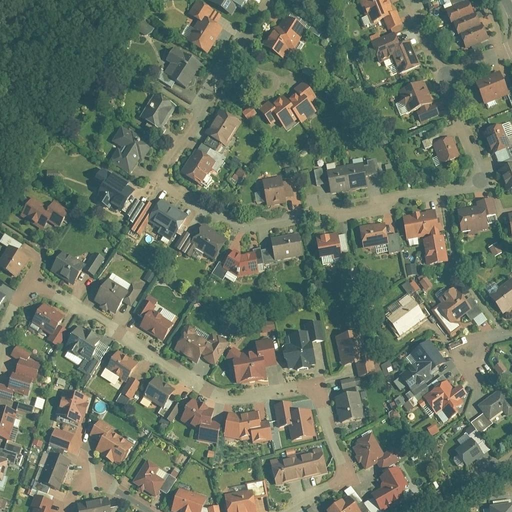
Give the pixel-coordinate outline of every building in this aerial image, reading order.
[(203,18),(214,25),(220,15),(196,0),(188,15),(200,22),(203,18)] [(233,15),(241,0),(209,0),(233,15)] [(360,0),(359,1),(369,24),(383,19),(394,14),(387,0),(360,0)] [(452,25),(473,16),(467,1),(464,2),(452,7),(443,11),(450,26),(452,25)] [(292,12),(288,17),(308,31),(317,37),(321,32),(292,12)] [(394,14),(383,19),(388,30),(402,24),(397,12),(394,14)] [(459,36),(481,27),(475,15),(473,16),(452,25),(458,37),(459,36)] [(261,45),(283,60),(290,50),(295,49),(308,31),(288,17),(287,16),(279,27),(272,30),(261,45)] [(188,42),(207,54),(222,30),(214,25),(203,18),(200,22),(188,42)] [(459,36),(465,50),(488,40),(483,26),(481,27),(459,36)] [(392,58),(399,46),(394,34),(370,44),(379,64),(392,58)] [(399,74),(420,65),(410,41),(399,46),(392,58),(399,74)] [(188,91),(204,66),(175,47),(166,61),(171,64),(163,76),(188,91)] [(474,81),(484,105),(508,95),(507,91),(498,71),(474,81)] [(408,113),(433,103),(424,81),(399,91),(408,113)] [(298,120),(302,125),(318,112),(310,103),(317,98),(303,82),(293,90),(296,94),(287,101),(283,96),(271,105),(268,102),(258,110),(271,126),(277,120),(285,130),(298,120)] [(160,131),(176,108),(155,95),(140,118),(160,131)] [(248,121),(257,114),(248,103),(239,110),(248,121)] [(435,105),(417,112),(422,123),(439,116),(435,105)] [(209,138),(222,147),(226,149),(241,123),(219,110),(204,136),(209,138)] [(482,134),(491,155),(511,147),(502,125),(482,134)] [(142,161),(151,146),(121,128),(113,142),(125,150),(123,153),(118,149),(109,163),(129,175),(139,160),(142,161)] [(433,146),(442,142),(439,135),(422,142),(425,150),(433,146)] [(209,138),(204,146),(217,154),(222,147),(209,138)] [(441,166),(461,158),(453,138),(442,142),(433,146),(441,166)] [(202,145),(198,153),(217,164),(219,165),(224,158),(217,154),(204,146),(202,145)] [(181,175),(202,187),(217,164),(198,153),(195,151),(181,175)] [(363,166),(365,177),(378,174),(375,160),(367,161),(368,166),(363,166)] [(363,163),(345,167),(350,191),(368,188),(365,177),(363,166),(363,163)] [(511,164),(498,170),(507,191),(511,188),(511,164)] [(329,183),(332,195),(350,191),(345,167),(327,170),(328,174),(329,183)] [(316,186),(329,183),(328,174),(322,175),(321,170),(314,171),(316,186)] [(131,197),(135,190),(109,175),(97,194),(100,196),(95,204),(109,213),(114,205),(123,210),(131,197)] [(263,181),(268,207),(286,204),(285,199),(282,183),(282,178),(263,181)] [(292,181),(282,183),(285,199),(295,198),(292,181)] [(144,205),(131,197),(123,210),(120,216),(133,224),(135,219),(144,205)] [(21,216),(43,230),(49,222),(55,212),(49,208),(33,198),(21,216)] [(153,211),(148,220),(176,237),(188,216),(160,199),(153,211)] [(484,209),(486,218),(496,216),(493,199),(477,203),(479,210),(484,209)] [(55,212),(49,222),(59,228),(70,212),(54,201),(49,208),(55,212)] [(153,211),(144,205),(135,219),(145,225),(148,220),(153,211)] [(479,210),(458,215),(462,234),(488,229),(486,218),(484,209),(479,210)] [(403,217),(408,241),(440,235),(435,210),(403,217)] [(359,228),(363,250),(389,245),(387,236),(384,222),(359,228)] [(213,261),(228,241),(204,223),(193,238),(189,243),(213,261)] [(315,234),(320,261),(342,257),(341,253),(338,238),(337,230),(315,234)] [(189,243),(193,238),(185,232),(175,246),(182,252),(189,243)] [(275,261),(276,263),(304,257),(298,233),(271,239),(273,249),(275,261)] [(10,246),(17,251),(22,245),(6,234),(1,240),(10,246)] [(398,234),(387,236),(389,245),(391,254),(401,252),(398,234)] [(346,236),(338,238),(341,253),(349,251),(346,236)] [(444,237),(424,241),(429,266),(449,262),(444,237)] [(495,257),(504,252),(498,244),(490,249),(495,257)] [(0,260),(0,267),(16,279),(29,260),(17,251),(10,246),(0,260)] [(256,265),(264,264),(261,251),(261,249),(252,251),(253,255),(256,265)] [(275,261),(273,249),(261,251),(264,264),(275,261)] [(51,272),(73,285),(83,269),(85,265),(63,251),(51,272)] [(235,251),(223,269),(237,278),(258,274),(256,265),(253,255),(242,256),(235,251)] [(85,265),(83,269),(94,276),(104,259),(93,252),(85,265)] [(407,267),(409,277),(418,275),(416,265),(407,267)] [(144,280),(151,284),(156,275),(149,271),(144,280)] [(421,282),(427,290),(433,286),(427,278),(421,282)] [(489,297),(502,315),(511,307),(511,279),(489,297)] [(94,302),(115,315),(123,302),(129,292),(108,280),(94,302)] [(129,292),(123,302),(132,307),(142,291),(134,285),(129,292)] [(465,315),(472,310),(465,302),(455,288),(438,300),(442,305),(439,306),(452,324),(465,315)] [(410,301),(416,309),(424,302),(415,291),(407,298),(410,301)] [(471,297),(465,302),(472,310),(465,315),(471,322),(483,313),(471,297)] [(135,315),(145,321),(151,311),(154,306),(144,300),(135,315)] [(386,320),(400,338),(424,319),(416,309),(410,301),(386,320)] [(31,322),(52,336),(58,326),(65,317),(44,303),(31,322)] [(452,324),(439,306),(432,312),(451,337),(463,328),(460,324),(452,324)] [(140,329),(163,342),(173,325),(151,311),(145,321),(140,329)] [(261,323),(263,333),(275,331),(273,321),(261,323)] [(306,333),(308,344),(310,344),(326,341),(322,321),(304,325),(306,333)] [(68,333),(58,326),(52,336),(48,342),(58,348),(68,333)] [(102,342),(79,326),(64,348),(84,361),(88,363),(92,358),(102,342)] [(173,351),(196,365),(203,355),(209,344),(196,335),(195,330),(190,326),(184,327),(181,332),(182,337),(173,351)] [(336,337),(342,368),(356,365),(368,363),(362,332),(336,337)] [(309,366),(315,365),(310,344),(308,344),(306,333),(289,336),(290,345),(283,346),(288,371),(295,369),(295,372),(310,369),(309,366)] [(209,344),(203,355),(205,356),(203,359),(215,366),(229,343),(215,335),(209,344)] [(260,350),(264,368),(277,366),(272,340),(259,342),(260,350)] [(430,375),(446,363),(429,341),(411,355),(417,363),(399,377),(400,378),(407,387),(412,394),(425,384),(432,379),(430,375)] [(27,361),(31,355),(18,345),(11,355),(19,361),(27,361)] [(236,385),(266,379),(264,368),(260,350),(242,354),(234,348),(226,359),(232,363),(236,385)] [(105,370),(126,384),(130,377),(139,364),(118,350),(105,370)] [(49,365),(55,368),(58,361),(52,358),(49,365)] [(99,363),(92,358),(88,363),(84,361),(79,369),(90,377),(99,363)] [(19,361),(15,376),(32,381),(36,382),(41,365),(27,361),(19,361)] [(500,375),(507,370),(501,362),(494,368),(500,375)] [(370,375),(368,363),(356,365),(359,378),(370,375)] [(381,367),(386,377),(394,373),(389,363),(381,367)] [(13,393),(28,397),(32,381),(15,376),(11,375),(8,387),(7,391),(13,393)] [(425,384),(412,394),(419,403),(423,400),(447,381),(443,376),(428,387),(425,384)] [(142,385),(130,377),(126,384),(120,393),(132,400),(142,385)] [(169,400),(175,391),(156,378),(144,396),(163,409),(169,400)] [(400,391),(407,387),(400,378),(394,383),(400,391)] [(342,390),(356,388),(355,379),(340,382),(342,390)] [(454,390),(447,381),(423,400),(435,416),(442,411),(449,421),(458,414),(455,411),(463,404),(461,401),(467,396),(459,386),(454,390)] [(0,397),(11,400),(13,393),(7,391),(8,387),(0,384),(0,397)] [(485,413),(490,420),(503,412),(506,417),(511,413),(511,405),(502,390),(480,405),(485,413)] [(63,391),(56,417),(80,424),(87,398),(63,391)] [(335,398),(340,424),(365,419),(360,393),(335,398)] [(399,397),(393,401),(398,408),(404,404),(399,397)] [(35,408),(33,415),(41,418),(47,400),(38,398),(35,408)] [(182,409),(169,400),(163,409),(158,416),(171,424),(182,409)] [(198,441),(217,444),(221,424),(212,422),(214,410),(203,407),(193,400),(179,421),(198,432),(198,441)] [(19,403),(17,411),(33,415),(35,408),(19,403)] [(279,429),(289,427),(287,415),(294,414),(292,403),(274,406),(279,429)] [(0,438),(9,441),(17,413),(0,408),(0,438)] [(292,443),(316,438),(311,410),(294,414),(287,415),(289,427),(292,443)] [(252,445),(273,441),(269,421),(258,424),(256,412),(242,415),(229,413),(223,437),(242,440),(251,438),(252,445)] [(477,430),(479,434),(493,425),(490,420),(485,413),(471,422),(477,430)] [(90,435),(101,442),(109,431),(111,427),(100,420),(90,435)] [(456,435),(462,431),(457,424),(452,428),(456,435)] [(425,431),(430,438),(440,432),(436,425),(425,431)] [(65,451),(67,452),(73,435),(55,428),(49,445),(65,451)] [(474,438),(486,456),(491,452),(479,434),(477,430),(471,434),(474,438)] [(96,451),(120,466),(133,445),(109,431),(101,442),(96,451)] [(361,464),(365,471),(377,464),(382,472),(408,457),(402,446),(394,451),(392,449),(384,454),(372,433),(357,442),(359,445),(352,449),(357,456),(354,457),(359,465),(361,464)] [(455,450),(467,468),(486,456),(474,438),(455,450)] [(4,451),(18,455),(20,448),(6,444),(4,451)] [(65,451),(49,445),(46,452),(51,454),(62,459),(65,451)] [(301,480),(327,473),(320,448),(295,454),(301,480)] [(0,449),(0,458),(9,461),(16,463),(18,455),(4,451),(0,449)] [(51,488),(60,491),(71,462),(62,459),(51,454),(39,484),(51,488)] [(276,486),(301,480),(295,454),(269,461),(276,486)] [(0,482),(2,483),(9,461),(0,458),(0,482)] [(144,491),(155,498),(160,490),(165,481),(155,475),(160,467),(148,460),(133,484),(138,487),(137,490),(143,493),(144,491)] [(373,497),(383,511),(404,500),(409,487),(398,467),(379,478),(384,488),(372,495),(373,497)] [(165,481),(160,490),(168,495),(177,480),(169,475),(165,481)] [(252,492),(253,500),(268,497),(265,481),(245,484),(246,493),(252,492)] [(48,495),(51,488),(39,484),(35,482),(32,488),(48,495)] [(349,498),(359,511),(371,511),(365,503),(352,486),(345,491),(349,498)] [(201,511),(203,508),(207,498),(180,488),(171,511),(201,511)] [(224,497),(226,511),(255,511),(253,500),(252,492),(246,493),(224,497)] [(36,507),(49,511),(50,511),(54,503),(35,496),(31,505),(36,507)] [(373,497),(365,503),(371,511),(382,511),(383,511),(373,497)] [(359,511),(349,498),(329,511),(359,511)] [(78,511),(110,511),(110,509),(109,499),(77,505),(78,511)]
